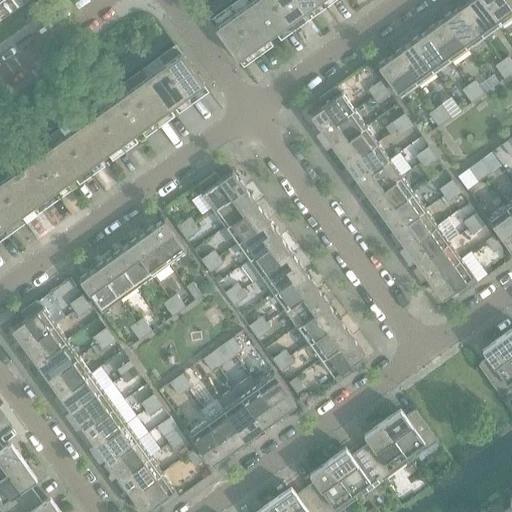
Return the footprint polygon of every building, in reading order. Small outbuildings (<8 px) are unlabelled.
[(0,0),(0,15),(21,0),(0,0)] [(293,30),(271,0),(251,0),(248,2),(271,34),(278,29),(283,36),(293,30)] [(304,11),(296,0),(271,0),(293,30),(302,23),(297,16),(304,11)] [(326,6),(321,0),(296,0),(304,11),(311,6),(316,13),(326,6)] [(501,23),(484,0),(467,0),(462,4),(484,35),(501,23)] [(511,15),(511,4),(509,0),(484,0),(501,23),(511,15)] [(271,34),(248,2),(231,14),(260,53),(269,46),(264,39),(271,34)] [(484,35),(462,4),(445,16),(467,47),(484,35)] [(260,53),(231,14),(214,27),(237,59),(245,53),(250,60),(260,53)] [(467,47),(445,16),(428,28),(451,59),(468,83),(482,73),(464,49),(467,47)] [(451,59),(428,28),(411,40),(434,71),(451,59)] [(434,71),(411,40),(395,52),(417,83),(434,71)] [(203,83),(180,51),(163,63),(191,103),(200,96),(195,89),(203,83)] [(417,83),(395,52),(377,65),(400,96),(417,83)] [(511,72),(511,61),(507,55),(501,60),(510,73),(511,72)] [(510,73),(501,60),(494,65),(504,78),(510,73)] [(191,103),(163,63),(146,75),(169,108),(176,103),(181,110),(191,103)] [(169,108),(146,75),(129,87),(158,126),(167,120),(162,113),(169,108)] [(372,95),(385,86),(380,79),(367,89),(372,95)] [(484,92),(474,79),(468,84),(477,97),(484,92)] [(477,97),(468,84),(461,88),(471,102),(477,97)] [(352,108),(336,85),(318,98),(322,104),(309,113),(321,130),(352,108)] [(376,102),(390,92),(385,86),(372,95),(376,102)] [(158,126),(129,87),(113,99),(136,131),(143,126),(148,133),(158,126)] [(136,131),(113,99),(96,111),(124,150),(134,143),(129,136),(136,131)] [(451,116),(441,103),(435,108),(444,121),(451,116)] [(333,147),(364,124),(352,108),(321,130),(333,147)] [(444,121),(435,108),(428,112),(438,125),(444,121)] [(124,150),(96,111),(80,123),(103,155),(110,150),(115,157),(124,150)] [(396,128),(409,119),(404,112),(391,122),(396,128)] [(400,135),(413,125),(409,119),(396,128),(400,135)] [(103,155),(80,123),(63,135),(91,174),(101,167),(96,160),(103,155)] [(345,163),(376,141),(364,124),(333,147),(345,163)] [(91,174),(63,135),(47,147),(70,179),(77,174),(82,181),(91,174)] [(511,155),(511,144),(508,139),(501,143),(511,157),(511,155)] [(357,180),(388,158),(376,141),(345,163),(357,180)] [(419,162),(433,152),(428,146),(415,155),(419,162)] [(70,179),(47,147),(30,159),(58,198),(68,191),(63,184),(70,179)] [(500,164),(491,151),(474,163),(484,176),(500,164)] [(424,168),(437,158),(433,152),(419,162),(424,168)] [(369,197),(400,175),(388,158),(357,180),(369,197)] [(58,198),(30,159),(14,170),(37,203),(44,198),(49,205),(58,198)] [(484,176),(474,163),(466,169),(475,182),(477,180),(484,176)] [(212,208),(243,186),(232,169),(219,178),(215,172),(196,185),(212,208)] [(37,203),(14,170),(0,180),(0,186),(25,222),(35,215),(30,208),(37,203)] [(381,214),(413,191),(400,175),(369,197),(381,214)] [(443,195),(456,185),(452,179),(438,188),(443,195)] [(448,201),(461,192),(456,185),(443,195),(448,201)] [(25,222),(0,186),(0,221),(3,226),(10,221),(15,229),(25,222)] [(224,225),(255,203),(243,186),(212,208),(224,225)] [(393,230),(425,208),(413,191),(381,214),(393,230)] [(236,242),(267,219),(255,203),(224,225),(236,242)] [(511,246),(511,216),(504,205),(487,217),(509,249),(511,246)] [(405,247),(437,225),(425,208),(393,230),(405,247)] [(467,227),(480,218),(475,211),(462,221),(467,227)] [(181,232),(194,223),(190,216),(176,226),(181,232)] [(186,249),(165,219),(163,218),(147,230),(169,261),(186,249)] [(472,234),(485,224),(480,218),(467,227),(472,234)] [(248,258),(279,236),(267,219),(236,242),(248,258)] [(186,239),(199,229),(194,223),(181,232),(186,239)] [(417,264),(449,241),(437,225),(405,247),(417,264)] [(169,261),(147,230),(130,242),(153,273),(169,261)] [(500,246),(492,235),(485,240),(493,251),(500,246)] [(260,275),(291,253),(279,236),(248,258),(249,259),(241,265),(252,281),(260,275)] [(429,280),(461,258),(449,241),(417,264),(429,280)] [(153,273),(130,242),(113,254),(136,285),(153,273)] [(205,265),(218,256),(213,249),(200,259),(205,265)] [(272,292),(303,270),(291,253),(260,275),(272,292)] [(136,285),(113,254),(97,266),(119,297),(136,285)] [(210,272),(223,262),(218,256),(205,265),(210,272)] [(477,281),(461,258),(429,280),(442,297),(454,288),(459,295),(477,281)] [(119,297),(97,266),(79,279),(101,310),(119,297)] [(284,309),(315,286),(303,270),(272,292),(284,309)] [(202,294),(192,281),(186,286),(195,299),(202,294)] [(229,298),(242,289),(237,282),(224,292),(229,298)] [(296,325),(327,303),(315,286),(284,309),(296,325)] [(233,305),(247,295),(242,289),(229,298),(233,305)] [(185,306),(176,293),(169,298),(179,311),(185,306)] [(74,310),(87,300),(82,294),(69,303),(74,310)] [(179,311),(169,298),(163,302),(172,315),(179,311)] [(55,323),(38,299),(19,312),(24,318),(11,327),(24,345),(55,323)] [(78,316),(91,306),(87,300),(74,310),(78,316)] [(308,342),(339,320),(327,303),(296,325),(308,342)] [(252,331),(266,322),(261,315),(248,325),(252,331)] [(152,330),(142,317),(136,321),(145,335),(152,330)] [(320,359),(351,336),(339,320),(308,342),(320,359)] [(145,335),(136,321),(129,326),(139,339),(145,335)] [(257,338),(270,328),(266,322),(252,331),(257,338)] [(36,362),(67,339),(55,323),(24,345),(36,362)] [(97,342),(110,333),(106,326),(92,336),(97,342)] [(511,326),(500,336),(511,353),(511,326)] [(102,349),(115,339),(110,333),(97,342),(102,349)] [(241,350),(232,336),(225,341),(235,355),(241,350)] [(351,362),(364,353),(351,336),(320,359),(337,382),(355,369),(351,362)] [(511,386),(511,353),(500,336),(481,349),(488,357),(478,364),(500,395),(511,386)] [(48,379),(79,356),(67,339),(36,362),(48,379)] [(225,362),(215,348),(209,353),(218,366),(225,362)] [(276,364),(289,355),(285,348),(271,358),(276,364)] [(218,366),(209,353),(202,358),(212,371),(218,366)] [(281,371),(294,361),(289,355),(276,364),(281,371)] [(60,395),(91,373),(79,356),(48,379),(60,395)] [(121,376),(134,366),(130,360),(116,369),(121,376)] [(126,382),(139,373),(134,366),(121,376),(126,382)] [(295,402),(273,371),(255,384),(278,415),(295,402)] [(191,386),(182,372),(175,377),(185,390),(191,386)] [(72,412),(103,390),(91,373),(60,395),(72,412)] [(304,387),(296,376),(288,381),(296,393),(304,387)] [(185,390),(175,377),(169,382),(178,395),(185,390)] [(278,415),(255,384),(239,395),(261,427),(278,415)] [(84,429),(115,406),(103,390),(72,412),(84,429)] [(145,409),(158,399),(153,393),(140,402),(145,409)] [(261,427),(239,395),(222,407),(245,439),(261,427)] [(149,415),(163,406),(158,399),(145,409),(149,415)] [(96,445),(127,423),(125,420),(133,414),(124,402),(116,408),(115,406),(84,429),(96,445)] [(245,439),(222,407),(206,419),(228,451),(245,439)] [(437,440),(415,409),(406,416),(399,407),(381,420),(409,460),(437,440)] [(228,451),(206,419),(189,432),(211,463),(228,451)] [(409,460),(381,420),(363,434),(369,442),(360,448),(382,479),(409,460)] [(108,462),(139,440),(127,423),(96,445),(108,462)] [(168,442),(182,432),(177,426),(164,435),(168,442)] [(173,448),(186,439),(182,432),(168,442),(173,448)] [(120,479),(151,456),(139,440),(108,462),(120,479)] [(0,476),(23,460),(10,441),(2,447),(0,444),(0,476)] [(382,479),(360,448),(351,455),(345,447),(327,460),(355,499),(382,479)] [(202,460),(194,449),(186,454),(194,466),(202,460)] [(132,496),(163,473),(151,456),(120,479),(132,496)] [(7,511),(35,493),(28,484),(36,478),(23,460),(0,476),(0,509),(1,511),(0,511),(7,511)] [(336,511),(355,499),(327,460),(309,473),(314,481),(305,487),(322,511),(336,511)] [(179,495),(163,473),(132,496),(143,511),(156,503),(160,509),(179,495)] [(322,511),(305,487),(296,494),(290,486),(272,499),(281,511),(322,511)] [(60,511),(50,496),(41,502),(35,493),(7,511),(60,511)] [(281,511),(272,499),(254,511),(281,511)]
